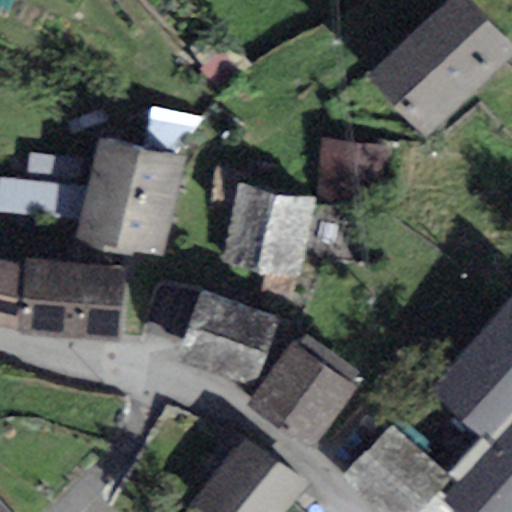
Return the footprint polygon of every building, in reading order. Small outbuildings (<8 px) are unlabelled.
[(511,53),(511,49),(463,0),(449,0),(369,78),(426,137),(511,53)] [(202,118),(150,107),(144,144),(178,153),(202,118)] [(79,220),(75,239),(162,259),(185,159),(98,139),(86,189),(79,220)] [(361,146),(322,142),(315,196),(355,200),(355,189),(361,146)] [(393,150),(361,146),(355,189),(388,193),(393,150)] [(0,213),(79,220),(86,189),(0,179),(0,213)] [(313,201),(238,185),(220,264),(296,280),(313,201)] [(119,343),(123,268),(22,263),(0,259),(0,326),(18,331),(18,337),(119,343)] [(273,321),(202,294),(177,361),(247,388),(273,321)] [(440,501),(451,511),(511,511),(511,302),(429,392),(479,440),(445,474),(450,479),(456,485),(440,501)] [(311,454),(357,389),(351,383),(359,372),(307,336),(300,346),(291,340),(244,407),(311,454)] [(343,478),(380,511),(417,511),(450,479),(445,474),(390,425),(343,478)] [(281,511),(301,484),(240,440),(194,504),(205,511),(281,511)]
